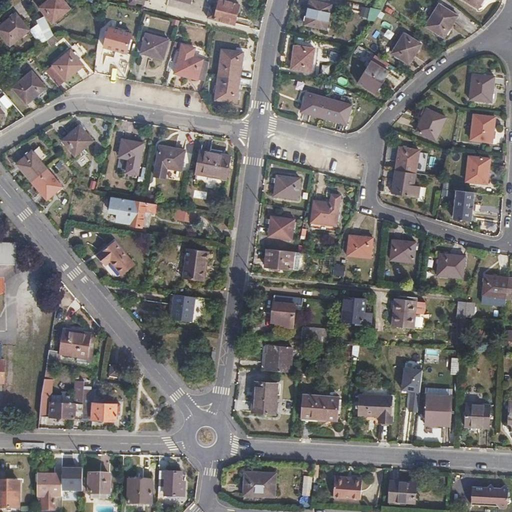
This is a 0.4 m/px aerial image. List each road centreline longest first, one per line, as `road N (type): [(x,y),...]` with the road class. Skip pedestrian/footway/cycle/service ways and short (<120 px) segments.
road 1 (residential): [(0,184),(198,420)]
road 2 (residential): [(257,132),(218,421)]
road 3 (residential): [(225,444),(511,461)]
road 4 (residential): [(0,146),(32,121),(80,104),(257,132)]
road 5 (residential): [(375,151),(369,207),(491,245),(511,233)]
road 6 (residential): [(187,441),(0,438)]
road 7 (residential): [(504,41),(466,51),(389,113),(375,151)]
road 8 (residential): [(283,0),(259,122)]
